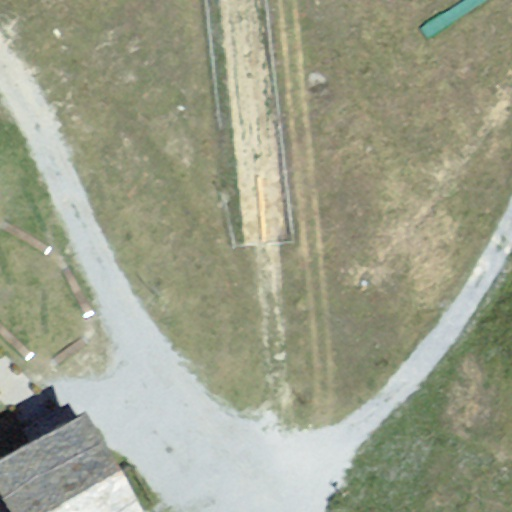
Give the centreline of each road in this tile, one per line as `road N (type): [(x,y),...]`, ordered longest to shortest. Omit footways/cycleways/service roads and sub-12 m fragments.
road 1 (track): [(272,486),(159,402),(0,48)]
road 2 (track): [(272,486),(241,0)]
road 3 (track): [(272,486),(348,434),(427,361),(497,265),(511,231)]
